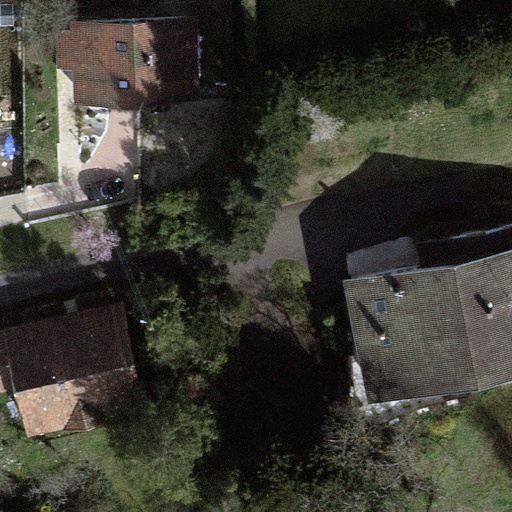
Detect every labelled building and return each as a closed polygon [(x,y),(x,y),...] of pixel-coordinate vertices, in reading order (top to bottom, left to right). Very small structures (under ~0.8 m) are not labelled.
[(60,28),(62,58),(78,57),(80,89),(191,84),(188,14),(77,19),(77,27),(60,28)] [(387,376),(346,385),(347,396),(350,405),(360,415),(369,418),(376,422),(386,419),(400,413),(429,402),(448,398),(460,395),(471,389),(478,381),(480,367),(478,357),(511,350),(511,221),(447,235),(451,254),(428,259),(353,274),(365,331),(377,329),(387,376)] [(447,235),(424,240),(428,259),(451,254),(447,235)] [(118,300),(0,327),(0,377),(18,374),(28,419),(139,393),(118,300)] [(365,331),(344,336),(346,385),(387,376),(377,329),(365,331)]
